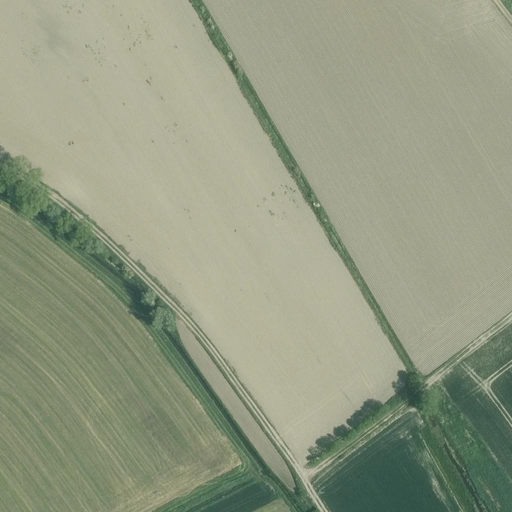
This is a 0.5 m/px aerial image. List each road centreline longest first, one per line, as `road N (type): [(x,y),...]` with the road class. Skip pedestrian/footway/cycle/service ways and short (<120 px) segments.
road 1 (track): [(0,165),(118,252),(198,333),(301,479)]
road 2 (track): [(301,479),(511,318)]
